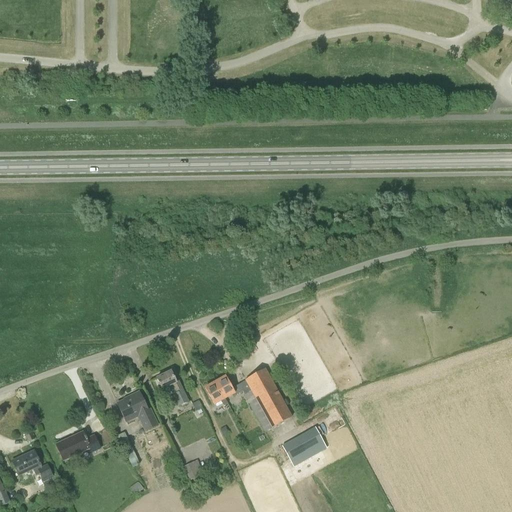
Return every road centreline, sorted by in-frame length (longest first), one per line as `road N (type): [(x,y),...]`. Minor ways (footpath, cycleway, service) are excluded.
road 1 (unclassified): [(0,392),(380,260),(511,240)]
road 2 (primary): [(0,167),(496,160)]
